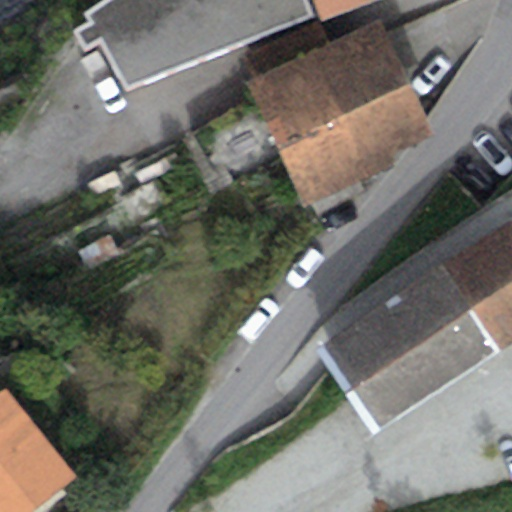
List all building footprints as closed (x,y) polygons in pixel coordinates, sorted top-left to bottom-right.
[(315,23),(305,0),(116,0),(85,21),(90,32),(74,39),(82,57),(100,50),(125,96),(315,23)] [(305,0),(315,23),(321,37),(409,0),(305,0)] [(376,30),(246,92),(301,207),(430,145),(376,30)] [(511,348),(511,234),(509,230),(313,357),(369,442),(511,348)] [(0,511),(34,511),(72,485),(7,400),(0,404),(0,511)]
